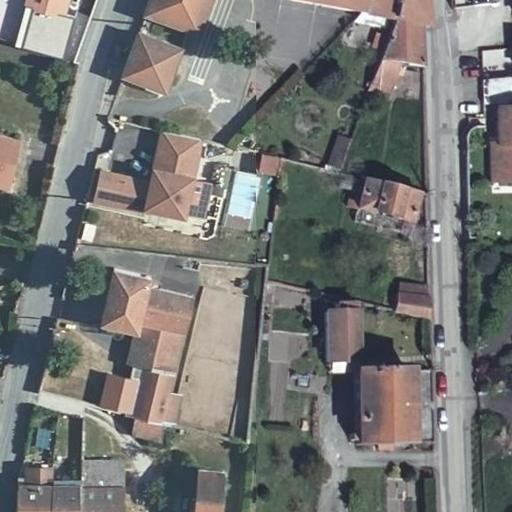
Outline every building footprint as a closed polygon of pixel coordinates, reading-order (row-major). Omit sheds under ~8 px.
[(30,0),(29,5),(64,14),(67,0),(30,0)] [(152,0),(147,15),(191,31),(196,16),(204,19),(211,0),(152,0)] [(300,0),(362,13),(363,0),(300,0)] [(390,20),(392,0),(363,0),(362,13),(390,20)] [(392,0),(390,20),(421,27),(418,0),(392,0)] [(196,16),(191,31),(199,33),(204,19),(196,16)] [(471,19),(455,20),(459,81),(483,79),(489,79),(483,24),(472,25),(471,19)] [(400,62),(423,66),(421,27),(390,20),(371,82),(378,85),(377,90),(389,93),(400,62)] [(182,50),(140,33),(124,76),(166,92),(182,50)] [(483,79),(485,104),(511,103),(511,76),(489,79),(483,79)] [(375,93),(377,90),(378,85),(371,82),(368,91),(375,93)] [(511,108),(497,109),(498,144),(499,181),(511,181),(511,108)] [(201,141),(164,132),(154,174),(127,168),(121,195),(151,201),(152,197),(187,205),(201,141)] [(0,182),(4,184),(16,137),(0,133),(0,182)] [(489,143),(491,181),(499,181),(498,144),(489,143)] [(274,176),(277,158),(258,155),(256,174),(274,176)] [(338,188),(350,190),(354,177),(341,174),(338,188)] [(347,205),(358,208),(364,180),(354,177),(350,190),(347,205)] [(410,219),(416,192),(364,180),(358,208),(410,219)] [(182,338),(192,295),(150,285),(152,277),(115,269),(102,320),(137,328),(128,361),(145,365),(174,372),(182,338)] [(275,284),(264,282),(263,292),(272,294),(274,293),(275,284)] [(429,319),(428,286),(398,284),(392,310),(411,315),(429,319)] [(356,362),(354,303),(334,302),(334,310),(325,310),(325,363),(327,363),(356,362)] [(356,362),(327,363),(327,372),(354,371),(356,371),(356,362)] [(145,365),(133,414),(136,415),(154,419),(162,421),(169,391),(171,383),(174,372),(145,365)] [(408,441),(405,371),(356,371),(354,371),(355,444),(408,441)] [(58,385),(42,380),(39,391),(55,395),(58,385)] [(164,422),(175,424),(183,394),(169,391),(162,421),(164,422)] [(164,422),(162,421),(154,419),(136,415),(132,432),(159,438),(164,422)] [(122,460),(83,460),(81,476),(81,481),(122,484),(122,460)] [(26,466),(27,483),(52,482),(52,474),(53,464),(26,466)] [(197,488),(199,467),(183,466),(180,486),(197,488)] [(225,470),(199,467),(197,488),(195,511),(220,511),(223,492),(225,470)] [(79,511),(81,481),(52,482),(50,511),(79,511)] [(122,511),(122,484),(81,481),(79,511),(122,511)] [(27,483),(19,484),(17,511),(50,511),(52,482),(27,483)]
